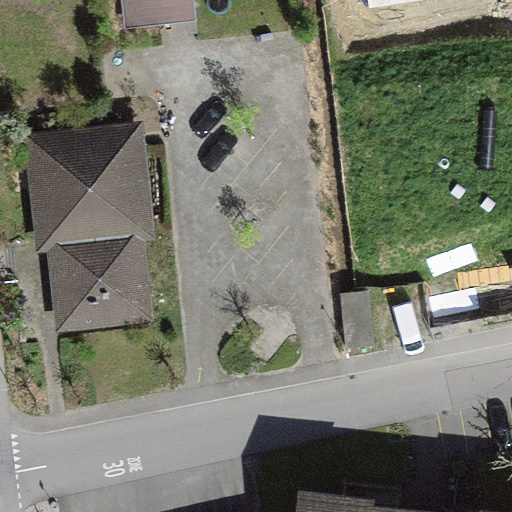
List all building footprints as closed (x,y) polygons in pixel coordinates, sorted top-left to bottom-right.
[(127,0),(130,24),(160,21),(158,0),(127,0)] [(366,0),(368,8),(422,0),(366,0)] [(32,139),(43,243),(59,242),(62,265),(56,266),(62,323),(146,314),(137,233),(148,232),(136,128),(32,139)] [(376,145),(390,234),(479,220),(465,131),(376,145)] [(367,501),(304,494),(302,511),(395,511),(366,509),(367,501)]
